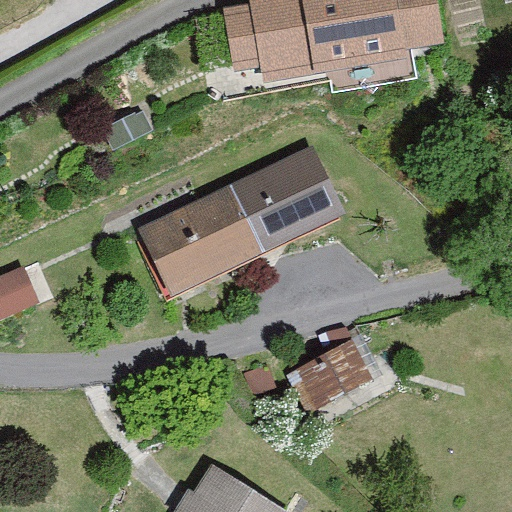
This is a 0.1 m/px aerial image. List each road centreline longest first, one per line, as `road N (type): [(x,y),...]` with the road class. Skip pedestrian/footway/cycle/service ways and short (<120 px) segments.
road 1 (residential): [(511,276),(98,367),(0,370)]
road 2 (residential): [(0,103),(194,0)]
